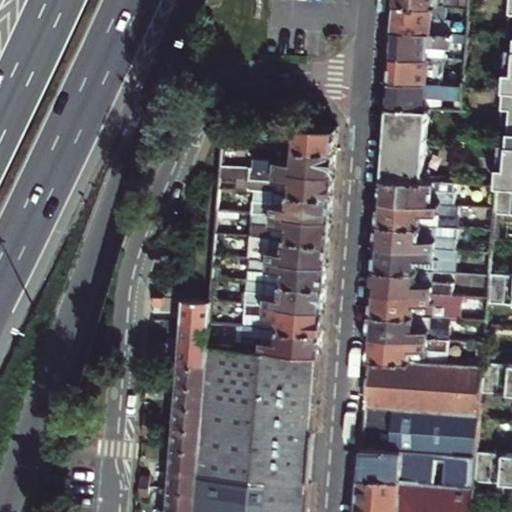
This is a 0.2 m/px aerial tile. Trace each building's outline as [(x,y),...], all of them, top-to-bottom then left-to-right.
[(397,0),(397,11),(396,26),(454,31),(456,16),(449,15),(450,4),(406,0),(397,0)] [(395,38),(394,51),(431,54),(447,56),(448,37),(454,37),(454,31),(396,26),(395,38)] [(393,63),(392,76),(454,82),(455,64),(450,63),(449,67),(430,65),(431,54),(394,51),(393,63)] [(454,82),(392,76),(391,89),(390,101),(425,104),(426,90),(463,94),(464,83),(454,82)] [(425,104),(390,101),(387,133),(386,153),(384,173),(425,177),(430,104),(425,104)] [(511,120),(511,110),(505,110),(503,134),(511,134),(511,120)] [(339,127),(260,121),(259,126),(253,126),(252,132),(288,135),(287,145),(337,149),(338,137),(339,127)] [(242,165),(244,142),(224,141),(223,163),(242,165)] [(258,143),(256,166),(336,171),(336,158),(337,149),(287,145),(258,143)] [(498,169),(497,182),(511,183),(511,146),(507,147),(506,170),(498,169)] [(506,170),(507,147),(500,146),(498,169),(506,170)] [(282,180),(281,191),(334,195),(335,182),(336,171),(256,166),(255,178),(282,180)] [(383,181),(382,196),(456,202),(457,190),(435,187),(435,178),(425,177),(384,173),(383,181)] [(495,205),(494,215),(511,216),(511,183),(497,182),(495,205)] [(254,189),(253,211),(332,216),(333,203),(334,195),(281,191),(254,189)] [(456,202),(382,196),(382,203),(380,218),(459,224),(465,225),(467,203),(456,202)] [(494,215),(495,205),(488,205),(487,226),(493,227),(494,215)] [(253,211),(251,233),(330,239),(331,225),(332,216),(253,211)] [(380,227),(379,241),(457,247),(459,224),(380,218),(380,227)] [(251,233),(249,256),(328,261),(330,248),(330,239),(251,233)] [(378,248),(377,263),(434,268),(455,269),(457,247),(379,241),(378,248)] [(490,266),(491,250),(479,249),(477,271),(490,272),(490,266)] [(249,256),(247,278),(327,283),(328,269),(328,261),(249,256)] [(376,273),(375,286),(453,292),(454,280),(433,278),(434,268),(377,263),(376,273)] [(511,273),(490,272),(487,305),(511,307),(511,273)] [(327,283),(247,278),(245,301),(325,307),(326,292),(327,283)] [(453,292),(375,286),(374,297),(373,310),(432,314),(433,302),(452,304),(453,292)] [(220,321),(222,300),(211,299),(211,302),(210,321),(220,321)] [(209,324),(210,321),(211,302),(185,300),(184,311),(183,322),(209,324)] [(245,301),(244,323),(323,329),(324,314),(325,307),(245,301)] [(432,314),(373,310),(372,318),(371,332),(450,337),(451,325),(431,324),(432,314)] [(182,342),(207,344),(209,324),(183,322),(183,331),(182,342)] [(323,329),(244,323),(242,347),(321,352),(322,336),(323,329)] [(370,340),(370,353),(429,358),(430,347),(449,349),(450,337),(371,332),(370,340)] [(207,344),(182,342),(180,363),(206,365),(207,344)] [(206,365),(204,386),(202,408),(201,428),(199,449),(197,470),(195,491),(193,511),(308,511),(312,473),(321,352),(242,347),(207,344),(206,365)] [(368,369),(365,403),(362,443),(402,447),(477,452),(481,392),(483,362),(429,358),(370,353),(368,369)] [(483,362),(481,392),(511,394),(511,362),(483,360),(483,362)] [(178,384),(204,386),(206,365),(180,363),(178,384)] [(177,406),(202,408),(204,386),(178,384),(178,391),(177,406)] [(202,408),(177,406),(175,426),(201,428),(202,408)] [(174,434),(173,446),(199,449),(201,428),(175,426),(174,434)] [(477,452),(402,447),(362,443),(361,458),(360,475),(433,480),(435,457),(446,458),(444,481),(475,483),(475,481),(477,452)] [(171,468),(197,470),(199,449),(173,446),(172,458),(171,468)] [(511,454),(477,452),(475,481),(511,484),(511,454)] [(197,470),(171,468),(169,489),(195,491),(197,470)] [(433,480),(360,475),(358,493),(356,511),(472,511),(475,483),(444,481),(433,480)] [(195,491),(169,489),(169,497),(168,510),(193,511),(195,491)]
